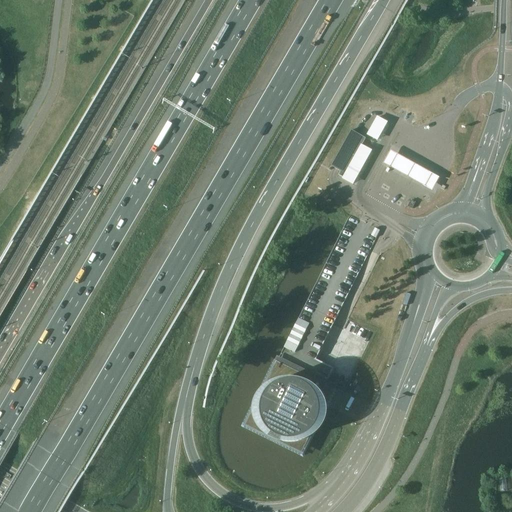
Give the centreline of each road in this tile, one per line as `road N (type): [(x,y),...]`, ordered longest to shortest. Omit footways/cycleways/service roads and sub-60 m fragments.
road 1 (motorway): [(33,511),(332,0)]
road 2 (motorway): [(253,0),(0,432)]
road 3 (motorway): [(210,0),(0,350)]
road 4 (motorway): [(203,330),(279,175),(387,0)]
road 5 (motorway): [(373,425),(304,500),(274,508),(224,495),(201,472),(188,439),(203,330)]
road 6 (secondary): [(340,511),(373,473),(430,337)]
road 7 (motorway): [(166,511),(177,418),(203,330)]
road 8 (unclassified): [(0,167),(47,83),(58,0)]
road 9 (secondary): [(506,0),(499,87),(477,171)]
